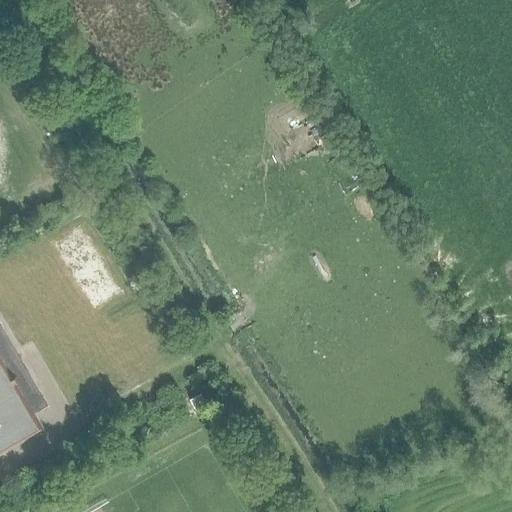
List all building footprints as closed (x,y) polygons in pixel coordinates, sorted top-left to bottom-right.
[(123,0),(126,4),(123,7),(131,18),(152,4),(148,0),(123,0)] [(166,21),(139,39),(159,70),(207,39),(194,20),(174,33),(166,21)] [(207,39),(159,70),(180,101),(207,83),(199,71),(219,57),(207,39)] [(263,214),(273,230),(314,204),(299,180),(277,194),(269,181),(234,204),(247,224),(263,214)] [(329,227),(314,204),(273,230),(288,252),(275,261),(284,275),(316,254),(308,241),(329,227)] [(0,454),(43,430),(34,414),(48,406),(18,355),(0,324),(0,454)] [(191,400),(198,412),(209,405),(202,394),(191,400)] [(430,428),(403,445),(423,476),(470,445),(458,427),(438,440),(430,428)] [(470,445),(423,476),(443,507),(470,490),(462,477),(483,464),(470,445)]
